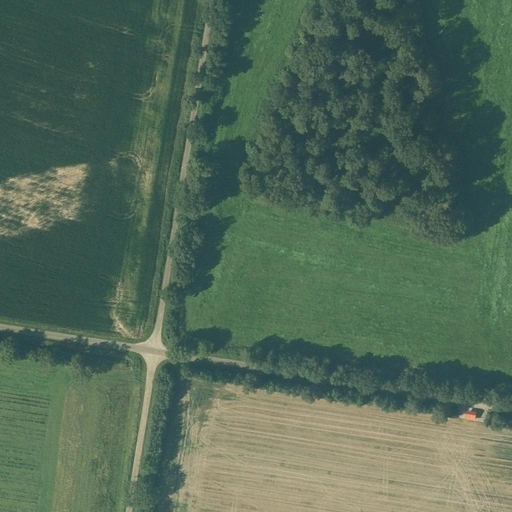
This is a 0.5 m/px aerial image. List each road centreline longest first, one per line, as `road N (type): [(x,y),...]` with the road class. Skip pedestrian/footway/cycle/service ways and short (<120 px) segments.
road 1 (unclassified): [(154,351),(511,406)]
road 2 (unclassified): [(209,0),(154,351)]
road 3 (unclassified): [(154,351),(128,511)]
road 4 (unclassified): [(0,327),(154,351)]
